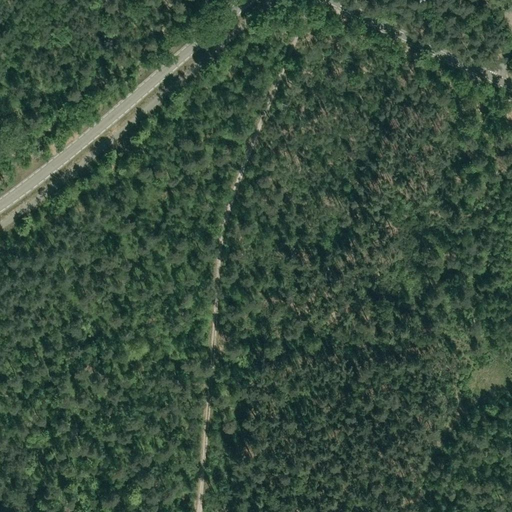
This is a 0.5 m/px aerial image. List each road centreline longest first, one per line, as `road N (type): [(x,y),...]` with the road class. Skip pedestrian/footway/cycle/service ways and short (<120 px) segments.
road 1 (track): [(311,0),(220,221),(198,511)]
road 2 (tertiary): [(0,204),(245,0)]
road 3 (tertiary): [(493,80),(329,0)]
